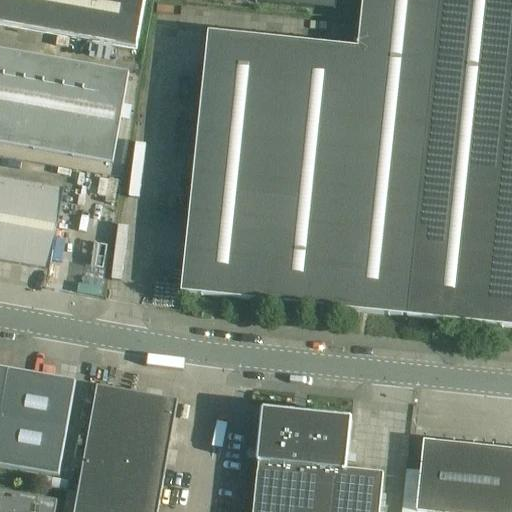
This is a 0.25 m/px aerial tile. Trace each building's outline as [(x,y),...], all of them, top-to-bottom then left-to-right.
[(0,0),(0,26),(136,51),(144,0),(0,0)] [(208,35),(181,295),(185,296),(407,319),(511,329),(511,0),(362,0),(357,51),(208,35)] [(254,0),(254,3),(335,11),(335,0),(254,0)] [(0,51),(0,144),(112,165),(128,74),(0,51)] [(0,263),(48,272),(63,192),(0,180),(0,263)] [(0,370),(0,468),(58,478),(75,384),(0,370)] [(74,511),(157,511),(177,403),(97,388),(74,511)] [(378,511),(383,476),(345,472),(345,465),(348,464),(352,423),(350,421),(263,412),(261,413),(256,465),(258,467),(253,511),(378,511)] [(419,481),(415,511),(511,511),(511,451),(423,443),(420,469),(420,473),(419,481)] [(0,511),(55,511),(57,503),(0,492),(0,511)]
